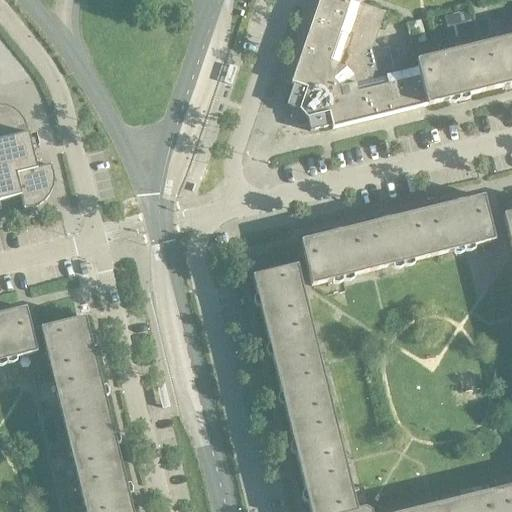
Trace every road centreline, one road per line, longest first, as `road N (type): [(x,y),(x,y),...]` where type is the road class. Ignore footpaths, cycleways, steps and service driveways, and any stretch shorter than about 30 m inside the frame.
road 1 (unclassified): [(216,211),(211,268),(266,511)]
road 2 (unclassified): [(216,211),(511,141)]
road 3 (unclassified): [(160,511),(99,241)]
road 4 (unclassified): [(99,241),(66,102),(0,13)]
road 5 (unclassified): [(287,0),(216,211)]
